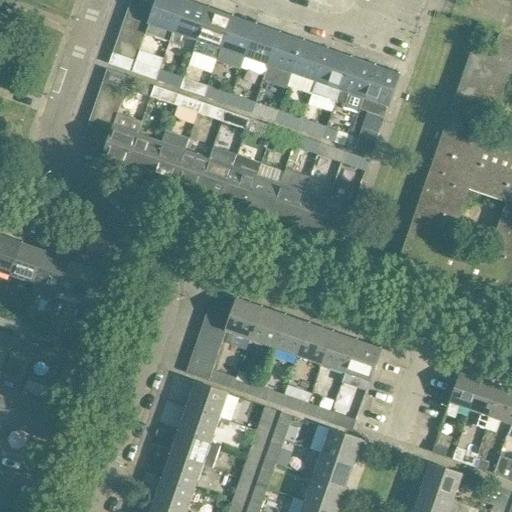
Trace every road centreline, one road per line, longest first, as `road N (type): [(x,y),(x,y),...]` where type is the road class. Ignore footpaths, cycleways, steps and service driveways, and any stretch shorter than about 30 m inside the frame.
road 1 (residential): [(95,0),(44,151),(164,278)]
road 2 (residential): [(431,337),(225,264),(164,278)]
road 3 (residential): [(164,278),(169,313),(100,506)]
road 4 (unclassified): [(271,0),(355,29),(383,20),(390,0)]
